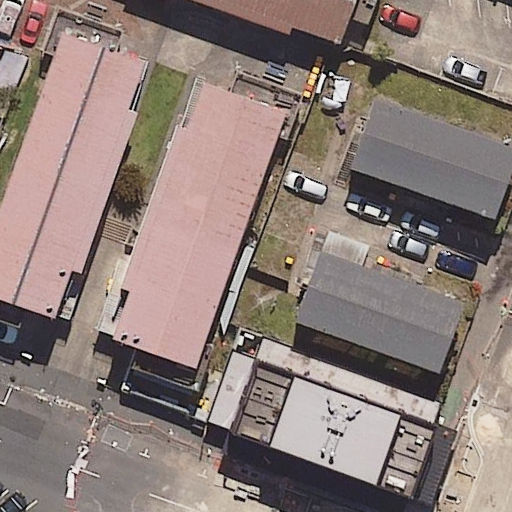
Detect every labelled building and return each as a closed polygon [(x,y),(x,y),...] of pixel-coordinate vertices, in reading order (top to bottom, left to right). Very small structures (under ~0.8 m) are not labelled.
[(208,0),(283,27),(286,19),(334,37),(343,13),(364,20),(370,0),(208,0)] [(139,56),(58,27),(0,187),(0,316),(15,322),(23,301),(48,310),(66,261),(74,265),(132,106),(122,102),(139,56)] [(136,364),(194,385),(210,340),(198,335),(279,107),(195,77),(178,124),(173,123),(128,248),(116,244),(88,324),(143,343),(136,364)] [(511,144),(511,142),(369,93),(346,160),(489,211),(511,144)] [(366,241),(323,226),(292,315),(434,364),(459,293),(360,258),(366,241)] [(407,496),(442,401),(238,328),(203,422),(407,496)]
